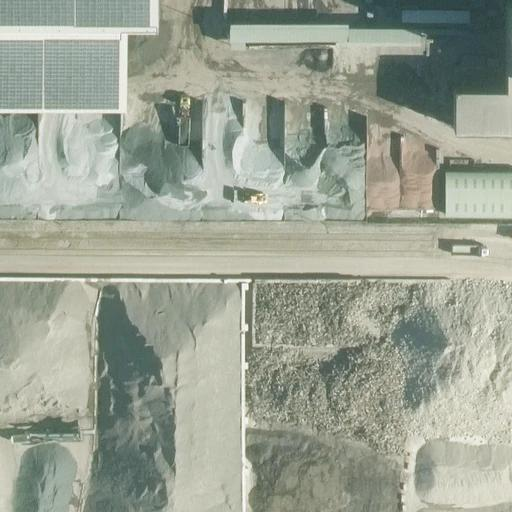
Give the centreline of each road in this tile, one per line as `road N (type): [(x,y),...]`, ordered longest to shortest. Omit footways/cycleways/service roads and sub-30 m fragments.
road 1 (unknown): [(511,145),(358,91),(204,81)]
road 2 (unknown): [(193,0),(204,81),(0,84)]
